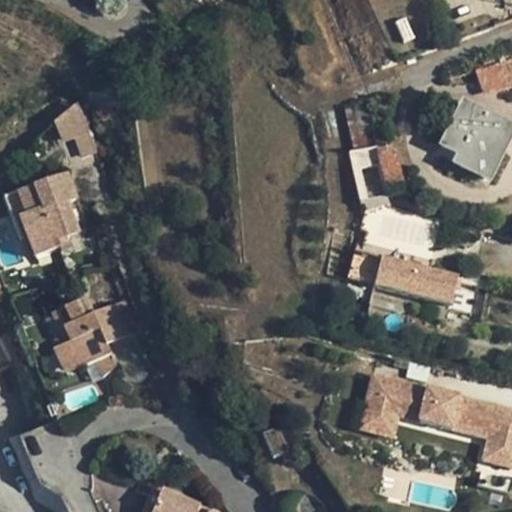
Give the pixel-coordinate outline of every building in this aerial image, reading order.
[(511,59),(474,71),(483,97),(511,88),(511,59)] [(483,170),(505,126),(462,104),(440,149),(458,157),(483,170)] [(78,105),(52,116),(72,160),(98,148),(78,105)] [(511,133),(511,129),(505,126),(483,170),(479,179),(487,183),(511,133)] [(453,166),(479,179),(483,170),(458,157),(453,166)] [(66,173),(18,193),(27,215),(19,218),(27,237),(36,258),(59,249),(57,243),(68,238),(79,234),(67,204),(76,200),(66,173)] [(3,199),(12,221),(19,218),(27,215),(18,193),(3,199)] [(20,239),(27,237),(19,218),(12,221),(20,239)] [(70,244),(68,238),(57,243),(59,249),(70,244)] [(455,275),(377,259),(371,288),(449,305),(455,275)] [(70,344),(81,368),(110,355),(106,345),(136,332),(123,302),(92,315),(85,300),(51,314),(66,346),(70,344)] [(70,344),(66,346),(55,351),(66,375),(81,368),(70,344)] [(462,399),(368,378),(364,395),(382,398),(378,415),(393,418),(486,440),(491,415),(460,407),(462,399)] [(382,398),(364,395),(357,434),(388,441),(393,418),(378,415),(382,398)] [(486,440),(511,445),(511,410),(462,399),(460,407),(491,415),(486,440)] [(269,440),(284,466),(298,457),(283,431),(269,440)] [(511,471),(511,445),(486,440),(475,487),(507,495),(511,471)] [(197,511),(200,506),(161,490),(152,511),(197,511)]
